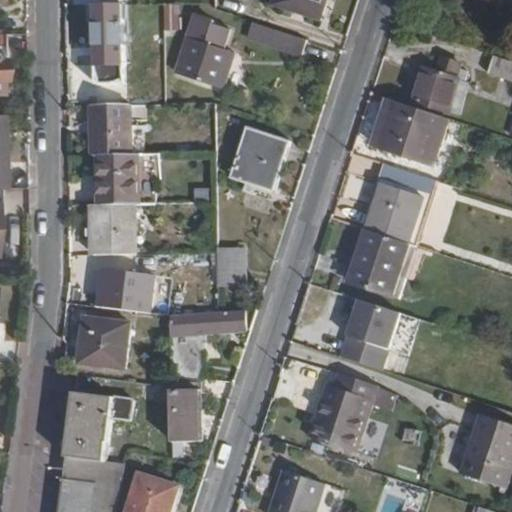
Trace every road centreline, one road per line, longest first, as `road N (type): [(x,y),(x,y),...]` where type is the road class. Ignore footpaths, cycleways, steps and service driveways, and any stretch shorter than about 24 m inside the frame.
road 1 (residential): [(381,0),(216,511)]
road 2 (residential): [(47,0),(50,251),(16,511)]
